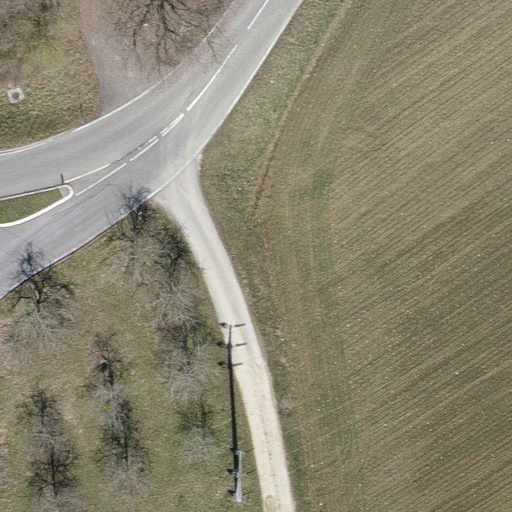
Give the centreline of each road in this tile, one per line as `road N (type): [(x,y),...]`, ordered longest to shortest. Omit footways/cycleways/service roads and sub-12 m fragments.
road 1 (track): [(124,0),(164,137),(250,317),(282,511)]
road 2 (tertiary): [(0,212),(164,137),(236,70),(279,0)]
